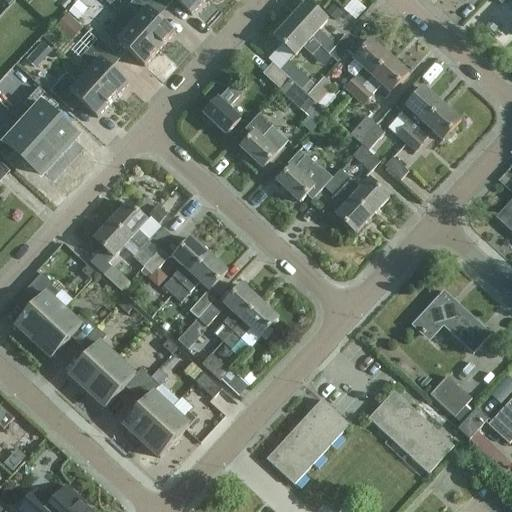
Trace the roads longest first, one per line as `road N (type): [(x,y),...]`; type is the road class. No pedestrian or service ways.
road 1 (residential): [(346,315),(145,130)]
road 2 (residential): [(166,511),(346,315)]
road 3 (residential): [(0,287),(145,130)]
road 4 (residential): [(158,511),(0,368)]
road 5 (residential): [(145,130),(264,0)]
road 6 (residential): [(511,99),(402,0)]
road 7 (residential): [(346,315),(434,220)]
